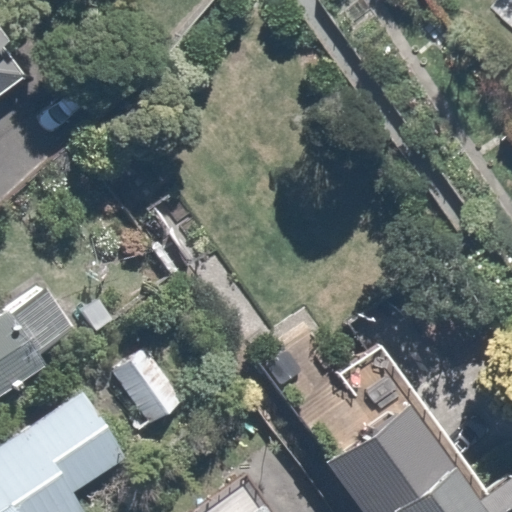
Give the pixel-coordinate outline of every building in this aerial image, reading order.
[(0,89),(13,81),(0,61),(0,89)] [(0,380),(36,358),(31,351),(68,327),(36,280),(0,302),(0,380)] [(511,511),(511,450),(472,480),(362,337),(332,359),(308,324),(250,361),(311,449),(302,453),(346,511),(511,511)] [(141,344),(109,369),(147,418),(179,393),(141,344)] [(0,511),(70,511),(72,511),(57,487),(113,452),(68,385),(0,428),(0,511)] [(252,511),(240,494),(214,511),(252,511)]
